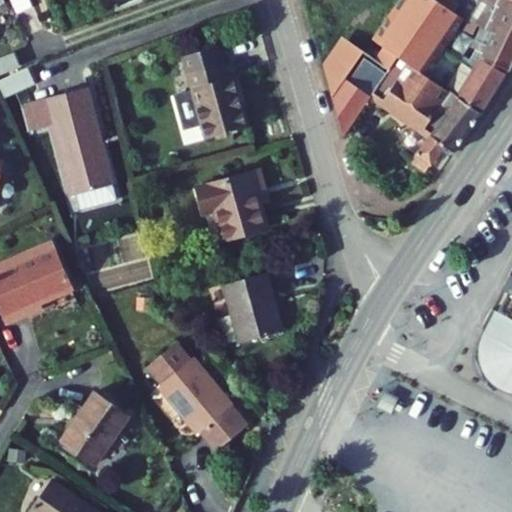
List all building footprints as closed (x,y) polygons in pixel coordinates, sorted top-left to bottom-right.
[(344,125),(379,82),(404,50),(418,60),(424,52),(441,64),(484,9),(475,2),(472,0),(402,0),(385,24),(367,10),(326,62),(344,125)] [(511,0),(477,0),(475,2),(484,9),(511,27),(500,48),(511,55),(511,0)] [(204,47),(226,129),(267,118),(254,70),(245,73),(236,39),(204,47)] [(511,75),(511,55),(500,48),(491,66),(511,78),(511,75)] [(404,50),(379,82),(440,128),(460,103),(472,87),(441,64),(424,52),(418,60),(404,50)] [(511,78),(491,66),(477,90),(496,104),(511,78)] [(30,73),(0,84),(6,99),(36,88),(30,73)] [(465,147),(496,104),(477,90),(472,87),(460,103),(467,108),(433,152),(445,162),(460,143),(465,147)] [(93,100),(50,111),(54,129),(65,127),(83,196),(124,185),(105,115),(97,117),(93,100)] [(465,147),(460,143),(445,162),(450,165),(465,147)] [(0,201),(10,153),(0,151),(0,201)] [(269,165),(209,183),(216,209),(229,206),(238,237),(277,225),(266,187),(275,185),(269,165)] [(58,235),(0,260),(0,285),(13,314),(48,298),(45,291),(77,277),(58,235)] [(301,304),(274,275),(248,299),(244,294),(226,310),(257,343),(301,304)] [(511,331),(504,328),(501,334),(504,335),(501,360),(496,362),(507,389),(511,387),(511,331)] [(239,449),(270,422),(212,357),(210,359),(196,342),(167,368),(181,384),(180,385),(222,433),(223,431),(239,449)] [(140,403),(104,381),(73,432),(109,454),(140,403)] [(125,505),(73,473),(53,506),(62,511),(124,511),(122,510),(125,505)]
